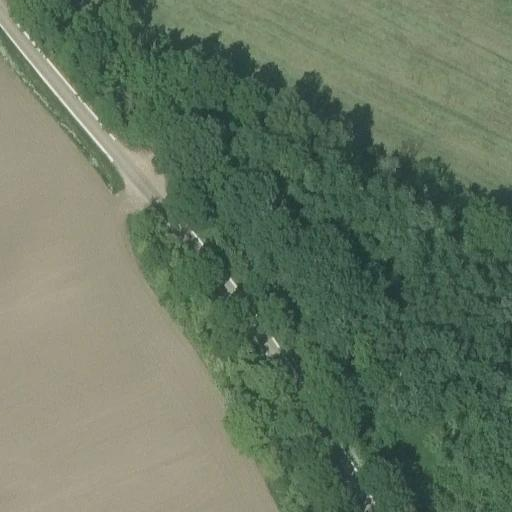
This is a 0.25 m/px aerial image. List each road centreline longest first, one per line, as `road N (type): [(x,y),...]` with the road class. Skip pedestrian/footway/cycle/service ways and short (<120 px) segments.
road 1 (unclassified): [(379,511),(314,402),(0,14)]
road 2 (track): [(511,276),(247,138),(189,138),(138,179)]
